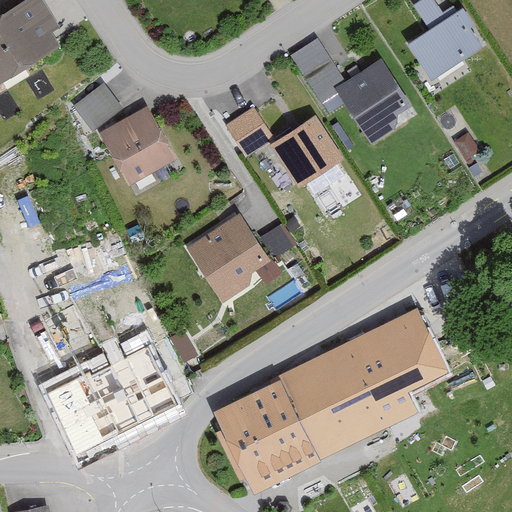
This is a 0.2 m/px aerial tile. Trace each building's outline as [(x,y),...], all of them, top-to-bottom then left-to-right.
[(56,31),(37,0),(26,0),(0,15),(0,83),(57,50),(49,35),(56,31)] [(482,47),(459,11),(443,21),(429,0),(423,0),(412,7),(428,32),(404,47),(427,82),(482,47)] [(367,147),(394,129),(395,117),(407,110),(377,63),(343,85),(315,43),(290,59),(323,110),(337,101),(367,147)] [(74,109),(93,133),(120,112),(101,88),(74,109)] [(225,128),(244,159),(271,142),(252,111),(225,128)] [(145,112),(99,137),(127,189),(173,163),(145,112)] [(340,162),(313,120),(268,149),(295,191),(340,162)] [(476,155),(466,139),(454,146),(464,163),(476,155)] [(248,289),(247,277),(266,266),(238,220),(186,252),(219,306),(248,289)] [(290,248),(279,230),(264,238),(275,257),(290,248)] [(44,317),(60,346),(92,329),(76,299),(44,317)] [(444,377),(413,312),(272,380),(275,385),(212,416),(252,497),(416,417),(405,396),(444,377)] [(192,376),(166,323),(150,325),(146,321),(125,330),(115,313),(95,322),(104,339),(42,370),(75,440),(181,388),(176,379),(192,376)]
